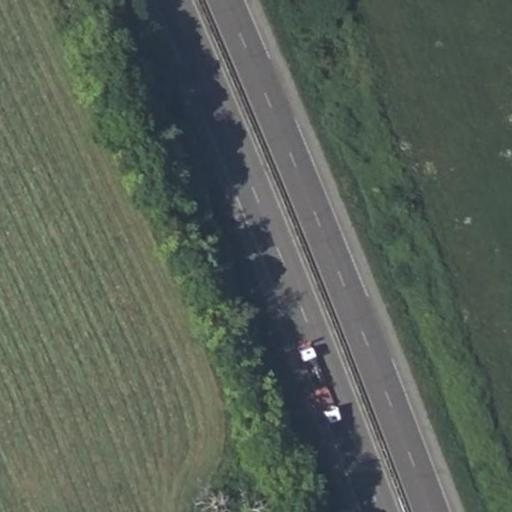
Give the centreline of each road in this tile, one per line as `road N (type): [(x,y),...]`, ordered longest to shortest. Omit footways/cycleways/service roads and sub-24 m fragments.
road 1 (trunk): [(431,511),(225,0)]
road 2 (trunk): [(173,0),(379,511)]
